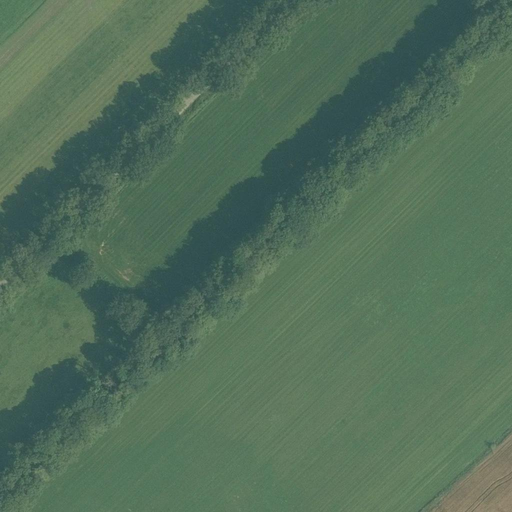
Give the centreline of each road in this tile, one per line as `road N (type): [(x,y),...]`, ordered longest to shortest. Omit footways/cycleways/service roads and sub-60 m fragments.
road 1 (track): [(511,13),(0,499)]
road 2 (unclassified): [(0,280),(287,0)]
